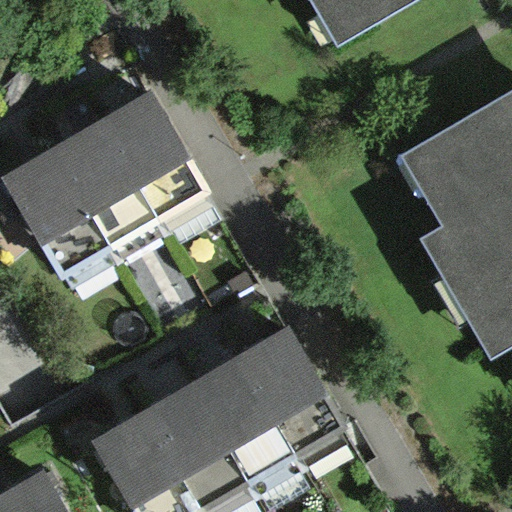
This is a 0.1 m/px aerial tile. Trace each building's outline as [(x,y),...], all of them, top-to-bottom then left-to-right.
[(298,0),(331,54),(425,0),(298,0)] [(217,193),(156,89),(127,106),(82,133),(40,157),(4,178),(65,282),(217,193)] [(511,98),(398,161),(439,231),(420,241),(487,363),(508,350),(511,355),(511,98)] [(217,511),(353,435),(292,330),(266,345),(221,370),(179,394),(138,418),(103,438),(145,511),(217,511)] [(0,511),(70,511),(45,467),(12,486),(0,493),(0,511)]
